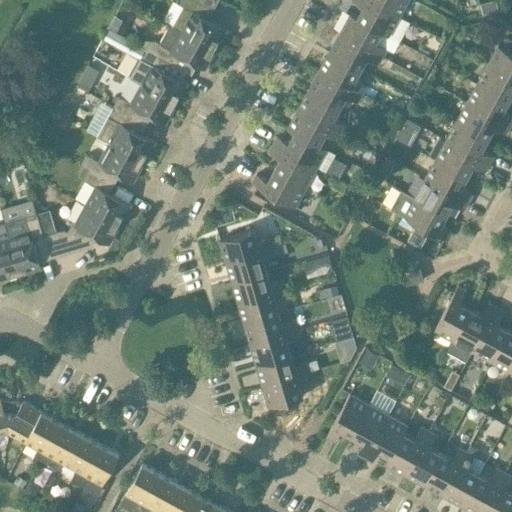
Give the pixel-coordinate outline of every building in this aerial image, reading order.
[(171,21),(181,4),(173,0),(171,0),(163,16),(171,21)] [(201,14),(206,4),(199,0),(181,0),(180,2),(184,5),(174,24),(217,48),(227,28),(201,14)] [(199,0),(206,4),(214,8),(218,0),(199,0)] [(372,0),(354,0),(364,5),(358,16),(382,29),(382,30),(389,34),(400,40),(410,21),(399,16),(400,15),(372,0)] [(372,0),(400,15),(407,0),(372,0)] [(376,40),(382,30),(382,29),(358,16),(351,12),(340,31),(383,55),(387,47),(376,40)] [(150,39),(146,46),(154,51),(153,51),(167,58),(182,67),(186,69),(191,59),(206,67),(217,48),(174,24),(171,22),(160,41),(155,38),(150,39)] [(120,33),(110,27),(105,37),(115,43),(120,33)] [(330,50),(361,67),(367,56),(379,63),(383,55),(340,31),(330,50)] [(511,50),(499,43),(488,63),(511,75),(511,50)] [(141,57),(130,76),(141,82),(177,102),(188,82),(177,77),(182,67),(167,58),(153,51),(154,51),(146,46),(141,57)] [(330,50),(319,69),(362,93),(367,85),(355,78),(361,67),(330,50)] [(511,75),(488,63),(477,82),(509,99),(511,93),(511,75)] [(309,88),(340,105),(346,94),(358,100),(362,93),(319,69),(309,88)] [(83,74),(77,85),(89,91),(92,85),(90,77),(83,74)] [(119,94),(114,105),(135,116),(140,107),(167,121),(177,102),(141,82),(131,101),(119,94)] [(477,82),(467,101),(510,124),(511,120),(511,114),(503,110),(509,99),(477,82)] [(309,88),(299,107),(342,130),(346,123),(334,116),(340,105),(309,88)] [(467,101),(457,119),(488,137),(494,126),(506,132),(510,124),(467,101)] [(110,141),(145,160),(156,141),(129,126),(135,116),(114,105),(98,134),(110,141)] [(73,110),(66,107),(62,114),(69,117),(73,110)] [(288,126),(295,130),(296,130),(320,143),(326,132),(337,138),(342,130),(299,107),(288,126)] [(457,119),(446,138),(489,162),(494,154),(482,148),(488,137),(457,119)] [(411,144),(415,136),(401,129),(397,136),(411,144)] [(327,147),(320,143),(296,130),(295,130),(289,141),(278,135),(274,142),(317,166),(327,147)] [(446,138),(436,157),(468,175),(474,164),(485,170),(489,162),(446,138)] [(134,180),(145,160),(110,141),(99,160),(87,153),(82,163),(89,167),(103,175),(108,165),(134,180)] [(281,157),(275,168),(306,185),(317,166),(274,142),(269,150),(281,157)] [(436,157),(426,176),(469,200),(473,192),(461,186),(468,175),(436,157)] [(382,163),(376,174),(384,178),(390,167),(382,163)] [(96,184),(86,203),(121,222),(132,203),(105,189),(110,179),(103,175),(89,167),(84,177),(96,184)] [(306,185),(275,168),(269,179),(257,172),(252,181),(296,205),(306,185)] [(426,176),(415,195),(447,213),(453,202),(464,208),(469,200),(426,176)] [(402,188),(391,207),(405,215),(417,221),(408,238),(421,246),(431,229),(448,238),(452,230),(441,224),(447,213),(415,195),(402,188)] [(44,234),(50,257),(93,245),(91,244),(97,234),(98,235),(110,242),(121,222),(86,203),(76,221),(73,220),(68,229),(65,228),(44,234)] [(40,260),(50,257),(44,234),(37,212),(26,215),(30,228),(9,234),(20,273),(42,267),(40,260)] [(0,222),(0,279),(20,273),(9,234),(5,221),(0,222)] [(220,238),(227,259),(274,245),(271,236),(258,240),(255,227),(220,238)] [(227,259),(233,280),(267,270),(264,257),(276,254),(274,245),(227,259)] [(330,251),(306,259),(311,274),(334,267),(330,251)] [(424,278),(420,266),(403,271),(407,283),(424,278)] [(271,282),(267,270),(233,280),(239,300),(286,286),(292,285),(289,276),(271,282)] [(325,286),(328,297),(341,293),(338,283),(325,286)] [(454,339),(471,307),(460,301),(467,289),(458,285),(435,328),(454,339)] [(239,300),(245,321),(279,311),(276,299),(288,295),(286,286),(239,300)] [(454,339),(448,350),(467,360),(473,349),(497,306),(489,301),(482,313),(471,307),(454,339)] [(473,349),(492,359),(509,328),(498,322),(505,310),(497,306),(473,349)] [(245,321),(251,342),(298,328),(295,319),(283,323),(279,311),(245,321)] [(251,342),(257,363),(291,352),(288,340),(300,337),(298,328),(251,342)] [(492,359),(511,370),(511,367),(511,329),(509,328),(492,359)] [(372,368),(380,354),(367,347),(360,361),(372,368)] [(257,363),(263,383),(310,369),(320,367),(317,358),(295,364),(291,352),(257,363)] [(404,368),(398,379),(406,383),(411,372),(404,368)] [(310,369),(263,383),(269,405),(304,394),(300,382),(313,378),(310,369)] [(452,388),(455,382),(448,379),(445,384),(452,388)] [(353,434),(370,402),(350,392),(327,435),(335,439),(342,428),(353,434)] [(0,433),(9,431),(12,399),(2,398),(1,397),(0,397),(0,433)] [(23,400),(12,399),(9,431),(26,440),(43,410),(23,400)] [(370,402),(353,434),(364,440),(357,452),(365,456),(389,413),(370,402)] [(33,457),(39,461),(62,421),(43,410),(26,440),(38,447),(33,457)] [(389,413),(365,456),(373,460),(380,449),(390,454),(391,455),(404,431),(408,423),(389,413)] [(62,421),(39,461),(46,465),(52,454),(64,461),(81,431),(62,421)] [(415,437),(404,431),(391,455),(390,454),(386,462),(406,472),(429,429),(421,425),(415,437)] [(406,472),(425,483),(442,451),(431,445),(437,434),(429,429),(406,472)] [(71,478),(78,482),(100,442),(81,431),(64,461),(77,468),(71,478)] [(100,442),(78,482),(85,486),(90,475),(103,482),(120,452),(100,442)] [(425,483),(443,493),(467,450),(459,446),(453,457),(442,451),(425,483)] [(443,493),(462,504),(480,472),(469,466),(475,454),(467,450),(443,493)] [(133,509),(137,511),(140,511),(162,472),(143,462),(126,492),(139,499),(133,509)] [(462,504),(477,511),(482,511),(505,471),(497,466),(491,478),(480,472),(462,504)] [(482,511),(506,511),(511,502),(511,489),(507,487),(511,476),(511,474),(505,471),(482,511)] [(149,511),(152,506),(162,511),(164,511),(181,483),(162,472),(140,511),(149,511)] [(28,480),(18,474),(14,482),(24,487),(28,480)] [(189,511),(200,493),(181,483),(164,511),(189,511)] [(214,511),(219,504),(200,493),(189,511),(214,511)] [(72,507),(81,511),(86,505),(77,500),(72,507)]
